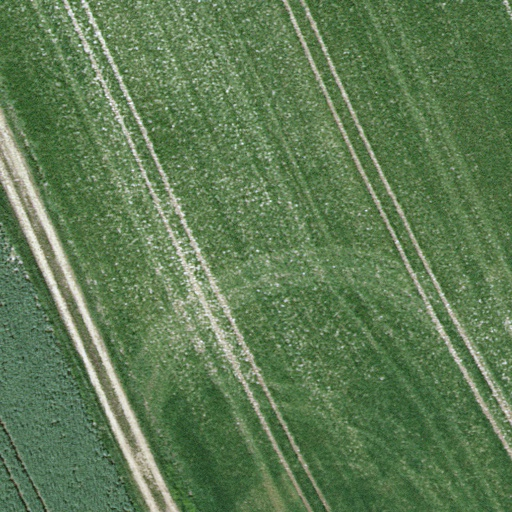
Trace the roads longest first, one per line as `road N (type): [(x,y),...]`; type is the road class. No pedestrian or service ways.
road 1 (track): [(105,382),(0,122)]
road 2 (track): [(105,382),(165,511)]
